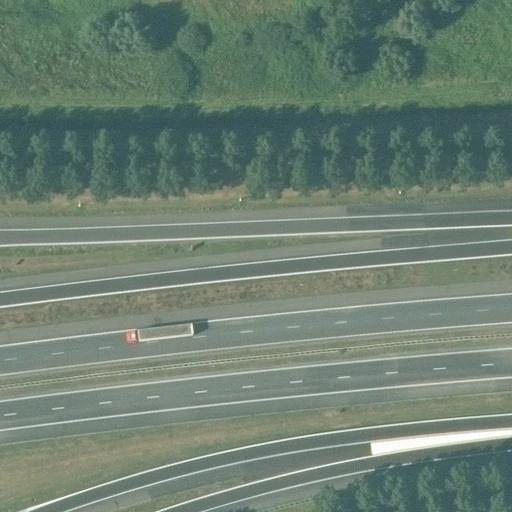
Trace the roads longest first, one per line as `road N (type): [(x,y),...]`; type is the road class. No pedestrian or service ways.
road 1 (motorway): [(511,307),(0,361)]
road 2 (motorway): [(0,417),(511,364)]
road 3 (motorway): [(511,249),(0,301)]
road 4 (motorway): [(511,220),(0,238)]
road 5 (motorway): [(47,511),(264,449),(511,423)]
road 6 (motorway): [(186,511),(353,467),(511,442)]
